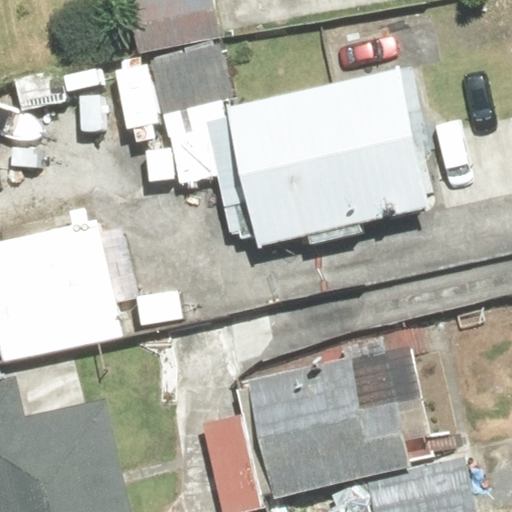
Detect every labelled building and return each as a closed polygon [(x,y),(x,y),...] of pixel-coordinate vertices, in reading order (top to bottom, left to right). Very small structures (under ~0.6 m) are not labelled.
[(214,0),(158,0),(126,6),(137,60),(223,42),(214,0)] [(226,46),(166,63),(179,111),(239,94),(226,46)] [(401,79),(224,115),(226,124),(138,142),(148,192),(216,179),(228,239),(249,234),(253,256),(430,220),(401,79)] [(96,225),(0,248),(0,350),(120,322),(116,306),(137,301),(120,232),(99,237),(96,225)] [(261,324),(169,344),(178,385),(270,365),(261,324)] [(347,363),(246,387),(248,395),(238,398),(242,417),(202,427),(222,511),(263,511),(260,498),(272,495),(274,503),(408,472),(393,408),(359,416),(347,363)] [(15,384),(0,387),(0,511),(129,511),(107,406),(23,423),(15,384)] [(368,496),(371,511),(475,511),(464,461),(406,475),(408,487),(368,496)]
